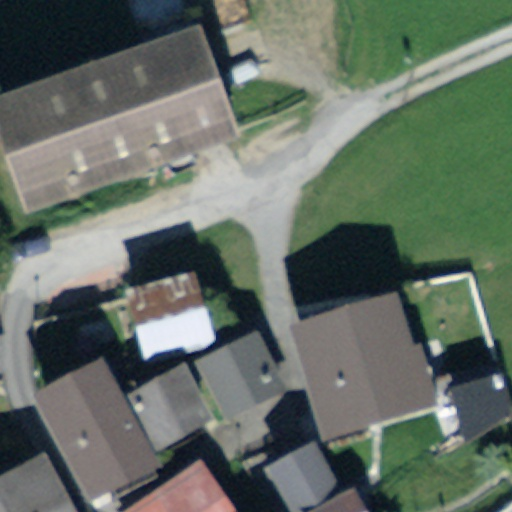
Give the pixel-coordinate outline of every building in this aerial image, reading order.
[(197,9),(0,78),(0,112),(36,215),(244,142),(197,9)] [(202,263),(131,284),(153,356),(223,334),(202,263)] [(399,274),(293,308),(330,427),(437,394),(399,274)] [(0,323),(0,362),(10,360),(0,323)] [(269,332),(209,356),(236,422),(296,398),(269,332)] [(102,343),(32,376),(85,486),(155,453),(102,343)] [(181,361),(138,383),(164,437),(208,415),(181,361)] [(314,434),(274,454),(303,511),(321,511),(347,499),(314,434)] [(0,511),(73,511),(34,438),(0,455),(0,511)] [(242,511),(203,449),(115,505),(119,511),(242,511)] [(259,511),(285,511),(277,500),(259,511)]
